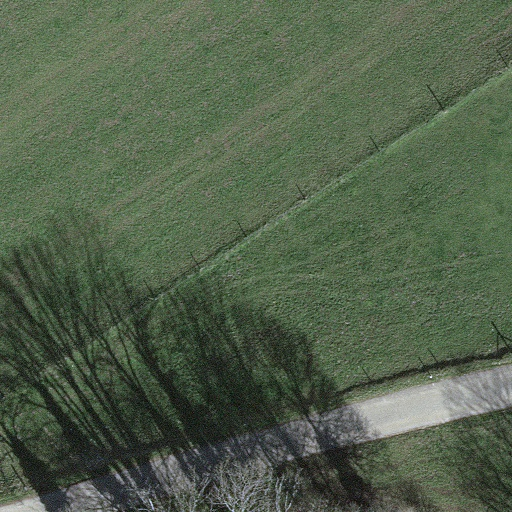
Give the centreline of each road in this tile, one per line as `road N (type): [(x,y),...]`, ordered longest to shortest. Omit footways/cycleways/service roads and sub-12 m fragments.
road 1 (tertiary): [(50,511),(511,387)]
road 2 (track): [(101,497),(239,496),(367,511)]
